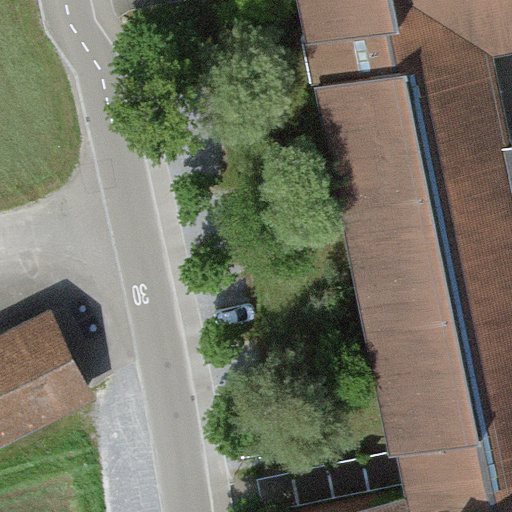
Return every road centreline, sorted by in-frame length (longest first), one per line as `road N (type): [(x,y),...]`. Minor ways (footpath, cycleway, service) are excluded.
road 1 (residential): [(191,511),(114,97),(69,0)]
road 2 (track): [(136,218),(0,228)]
